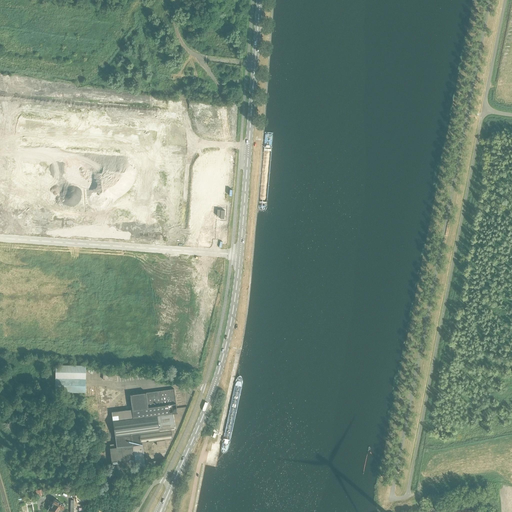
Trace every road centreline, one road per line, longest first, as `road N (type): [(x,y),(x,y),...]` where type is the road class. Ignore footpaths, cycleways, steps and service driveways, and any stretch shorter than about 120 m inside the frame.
road 1 (unclassified): [(483,109),(407,494),(392,492),(489,0)]
road 2 (primary): [(162,507),(213,389),(239,254)]
road 3 (primary): [(239,254),(259,0)]
road 4 (unclassified): [(239,254),(0,237)]
